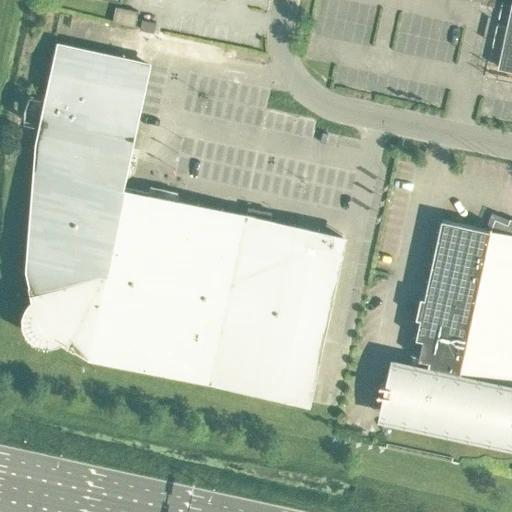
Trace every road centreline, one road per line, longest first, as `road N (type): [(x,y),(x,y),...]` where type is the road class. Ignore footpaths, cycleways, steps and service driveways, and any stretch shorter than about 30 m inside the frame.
road 1 (unclassified): [(511,147),(317,100),(284,60),(284,0)]
road 2 (primary): [(123,511),(0,485)]
